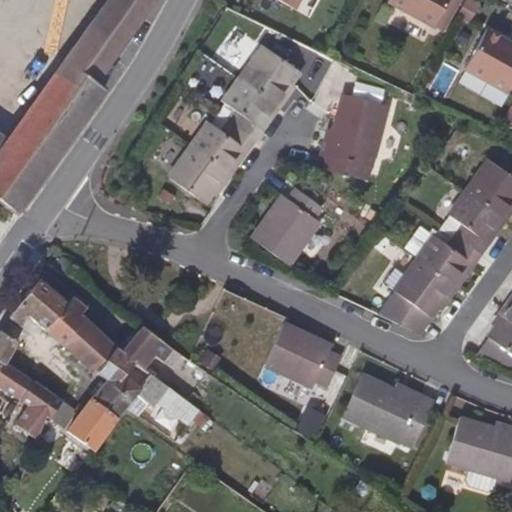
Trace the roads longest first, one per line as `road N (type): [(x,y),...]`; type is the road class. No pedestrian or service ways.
road 1 (residential): [(192,253),(432,366)]
road 2 (residential): [(183,0),(50,204)]
road 3 (residential): [(192,253),(292,118)]
road 4 (residential): [(50,204),(192,253)]
road 5 (residential): [(432,366),(511,255)]
